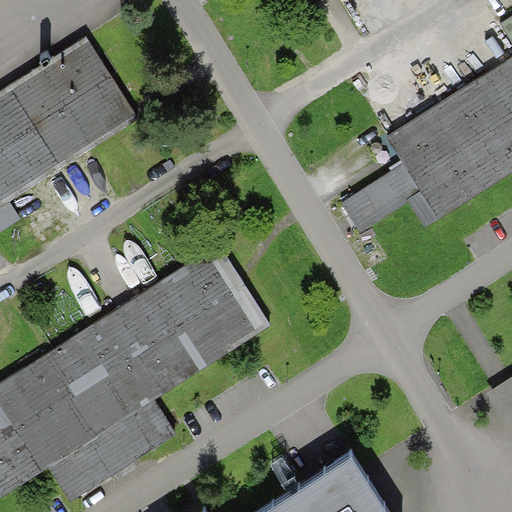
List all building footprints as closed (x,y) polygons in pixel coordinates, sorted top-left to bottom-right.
[(298,0),(307,13),(326,0),(298,0)] [(511,41),(511,57),(387,137),(403,163),(342,201),(352,216),(361,230),(409,199),(426,226),(511,171),(511,14),(500,22),(511,41)] [(47,61),(0,91),(0,229),(21,216),(10,199),(141,115),(89,34),(47,61)] [(220,239),(0,377),(0,489),(49,458),(73,495),(176,429),(153,393),(272,319),(247,282),(220,239)] [(511,378),(488,394),(507,424),(511,420),(511,378)] [(386,511),(349,453),(257,511),(202,511),(201,511),(386,511)]
